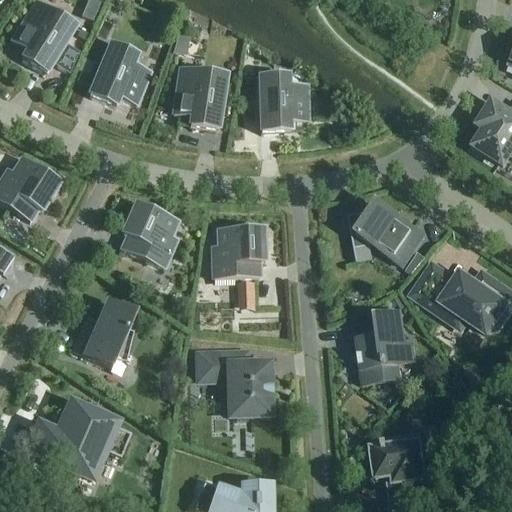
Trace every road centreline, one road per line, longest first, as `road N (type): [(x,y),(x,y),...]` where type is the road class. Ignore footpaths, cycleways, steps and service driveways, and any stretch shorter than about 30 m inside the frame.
road 1 (residential): [(323,511),(297,190)]
road 2 (residential): [(110,167),(0,382)]
road 3 (residential): [(110,167),(207,189),(297,190)]
road 4 (residential): [(406,163),(466,90),(489,0)]
road 5 (residential): [(406,163),(511,237)]
road 6 (residential): [(0,112),(110,167)]
